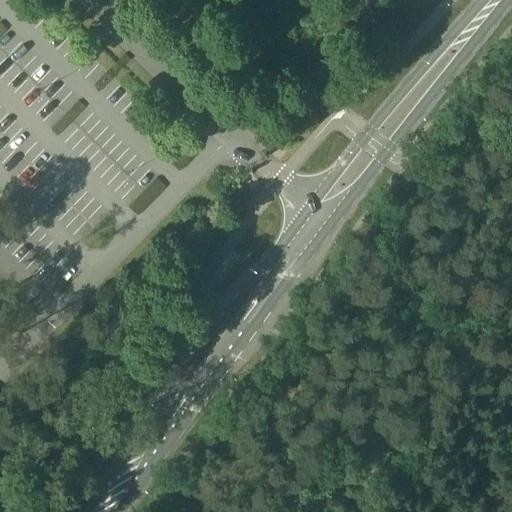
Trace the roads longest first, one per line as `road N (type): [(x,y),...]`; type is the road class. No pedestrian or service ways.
road 1 (secondary): [(106,511),(200,372),(497,0)]
road 2 (unknown): [(95,280),(0,181)]
